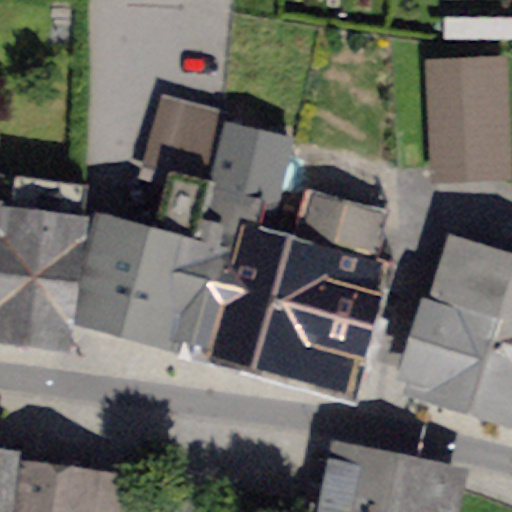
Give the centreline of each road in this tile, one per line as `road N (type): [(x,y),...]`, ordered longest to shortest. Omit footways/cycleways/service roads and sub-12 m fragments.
road 1 (residential): [(183,397),(329,417),(511,463)]
road 2 (residential): [(0,372),(183,397)]
